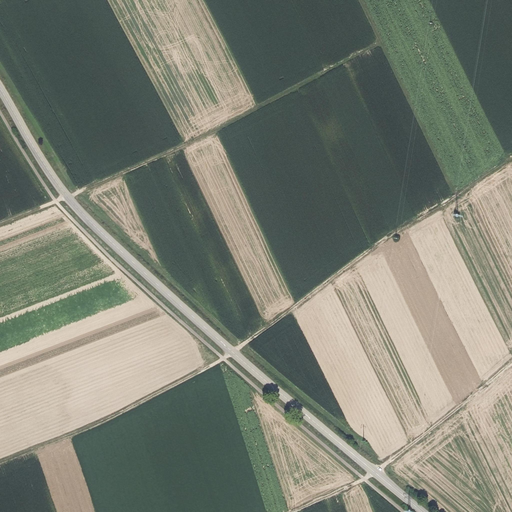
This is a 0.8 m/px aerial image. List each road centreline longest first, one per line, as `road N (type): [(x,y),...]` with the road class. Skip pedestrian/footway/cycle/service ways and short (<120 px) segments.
road 1 (secondary): [(0,88),(87,219),(422,511)]
road 2 (track): [(0,463),(223,358),(384,239),(511,159)]
road 3 (track): [(0,223),(168,152),(380,45)]
road 4 (track): [(289,511),(374,472),(511,363)]
road 5 (track): [(455,196),(361,0)]
